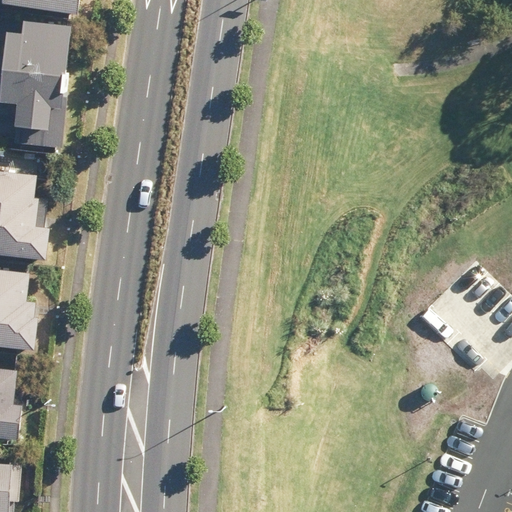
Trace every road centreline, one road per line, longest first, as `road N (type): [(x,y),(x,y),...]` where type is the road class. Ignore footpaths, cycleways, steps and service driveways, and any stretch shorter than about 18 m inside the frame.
road 1 (secondary): [(227,0),(162,449),(162,511)]
road 2 (secondary): [(97,511),(98,452),(158,0)]
